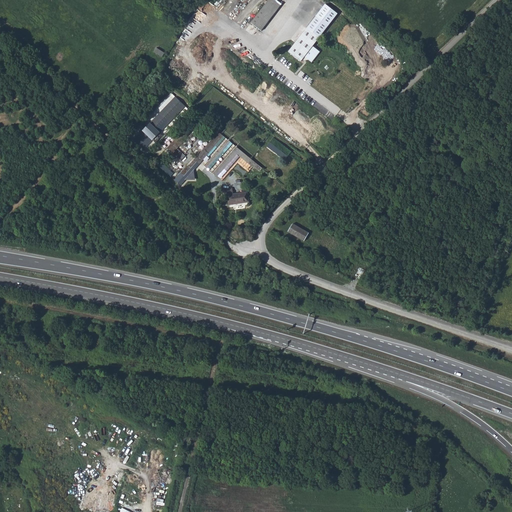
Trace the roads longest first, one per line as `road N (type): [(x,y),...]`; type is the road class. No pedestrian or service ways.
road 1 (trunk): [(511,392),(258,310),(0,256)]
road 2 (trunk): [(0,276),(227,323),(404,376)]
road 3 (unclassified): [(179,511),(217,341),(0,300)]
road 4 (residential): [(262,248),(274,214),(497,0)]
road 5 (residential): [(511,348),(327,286),(276,265),(262,248)]
road 6 (trunk): [(404,376),(511,452)]
